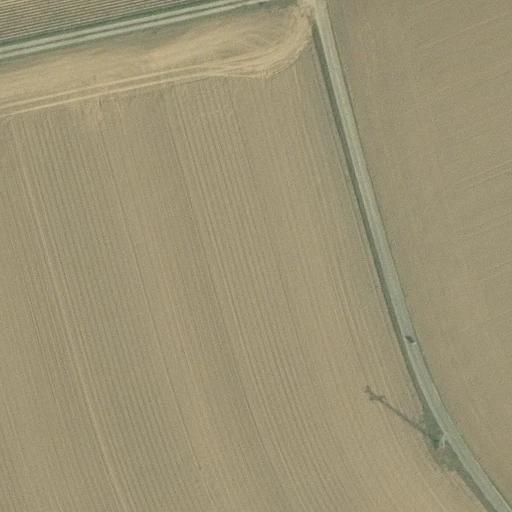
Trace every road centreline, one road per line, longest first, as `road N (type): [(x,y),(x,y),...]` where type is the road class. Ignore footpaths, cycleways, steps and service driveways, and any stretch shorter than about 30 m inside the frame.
road 1 (residential): [(313,0),(417,368),(501,511)]
road 2 (track): [(0,54),(250,0)]
